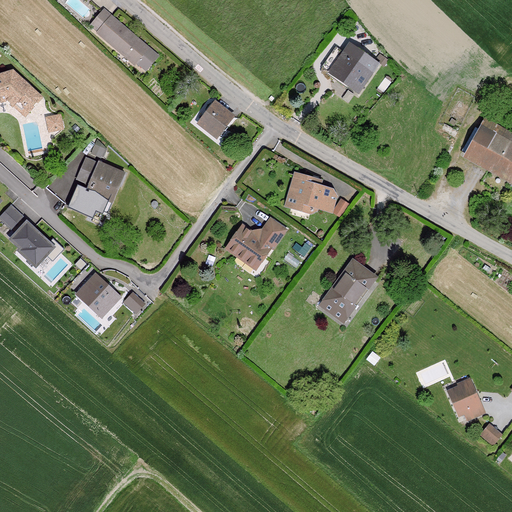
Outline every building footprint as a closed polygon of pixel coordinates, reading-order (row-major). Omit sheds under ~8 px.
[(147,68),(157,56),(104,11),(93,25),(100,31),(99,32),(136,63),(138,60),(147,68)] [(337,65),(331,73),(356,91),(375,64),(350,46),(342,57),(335,52),(330,60),(337,65)] [(324,68),(331,73),(337,65),(330,60),(324,68)] [(18,99),(30,110),(41,97),(29,86),(29,85),(24,80),(23,81),(15,74),(8,82),(5,79),(0,80),(0,100),(7,99),(13,105),(18,99)] [(18,99),(13,105),(25,115),(30,110),(18,99)] [(200,123),(217,137),(233,117),(216,103),(200,123)] [(60,115),(47,118),(50,131),(63,128),(60,115)] [(484,122),(478,133),(499,145),(505,135),(484,122)] [(511,139),(505,135),(499,145),(478,133),(465,157),(482,167),(511,184),(511,182),(511,139)] [(96,145),(94,153),(104,155),(106,147),(96,145)] [(78,177),(92,184),(100,166),(85,160),(78,177)] [(98,196),(107,200),(118,174),(100,166),(92,184),(89,192),(98,196)] [(312,181),(297,176),(293,187),(296,188),(293,197),(300,199),(297,209),(310,213),(315,210),(316,207),(330,211),(334,197),(332,192),(319,188),(311,186),(312,181)] [(288,205),(297,209),(300,199),(293,197),(296,188),(293,187),(288,205)] [(107,200),(98,196),(93,207),(107,214),(112,202),(107,200)] [(341,200),(334,212),(341,216),(349,204),(345,202),(341,200)] [(10,207),(1,217),(12,227),(21,217),(10,207)] [(243,228),(228,248),(255,268),(269,248),(271,249),(284,231),(271,222),(262,233),(260,232),(254,233),(252,235),(243,228)] [(22,252),(37,266),(47,256),(53,261),(64,249),(53,239),(49,243),(34,228),(28,223),(12,239),(24,250),(22,252)] [(322,306),(346,323),(378,279),(365,269),(355,262),(346,274),(349,276),(338,292),(334,290),(322,306)] [(119,298),(96,275),(78,294),(102,316),(119,298)] [(138,297),(133,293),(124,303),(137,313),(145,304),(138,297)] [(482,413),(468,382),(460,385),(462,389),(451,393),(461,414),(466,412),(469,418),(482,413)] [(490,424),(481,435),(493,445),(502,435),(490,424)]
